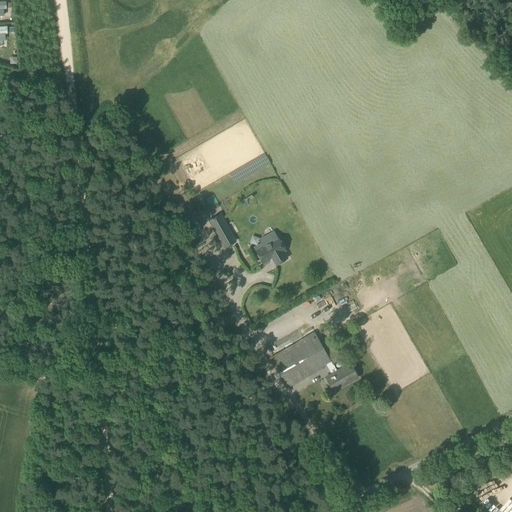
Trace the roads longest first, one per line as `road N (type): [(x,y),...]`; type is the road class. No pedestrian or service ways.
road 1 (track): [(109,511),(55,0)]
road 2 (unclassified): [(324,511),(511,419)]
